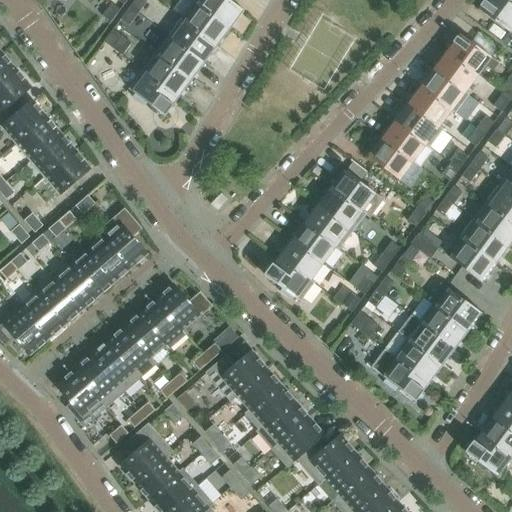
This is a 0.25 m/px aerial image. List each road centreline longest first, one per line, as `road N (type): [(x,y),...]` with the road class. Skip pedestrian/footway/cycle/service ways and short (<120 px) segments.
road 1 (residential): [(205,264),(456,0)]
road 2 (residential): [(426,468),(205,264)]
road 3 (residential): [(160,213),(9,0)]
road 4 (residential): [(285,0),(160,213)]
road 5 (residential): [(111,511),(37,408),(0,372)]
road 6 (residential): [(426,468),(511,332)]
